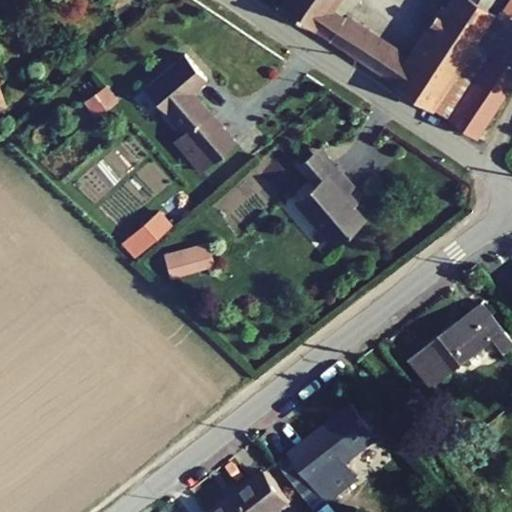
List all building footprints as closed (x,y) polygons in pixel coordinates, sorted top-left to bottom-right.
[(326,39),(474,139),(511,83),(511,0),(278,0),(276,4),(312,29),(328,7),(332,0),(443,0),(405,58),(342,17),(326,39)] [(312,29),(326,39),(342,17),(328,7),(312,29)] [(187,52),(149,86),(214,159),(239,137),(196,88),(209,76),(187,52)] [(93,117),(117,101),(105,84),(81,100),(93,117)] [(344,166),(304,200),(344,245),(374,219),(354,196),(363,188),(344,166)] [(157,208),(117,242),(131,258),(171,224),(157,208)] [(205,239),(160,254),(169,279),(213,264),(205,239)] [(467,299),(410,344),(432,373),(490,327),(467,299)] [(353,409),(291,458),(329,506),(358,483),(346,468),(380,442),(353,409)] [(267,478),(223,511),(290,511),(293,510),(267,478)]
